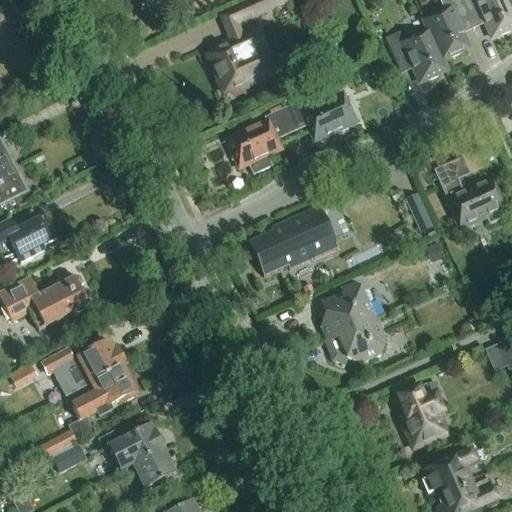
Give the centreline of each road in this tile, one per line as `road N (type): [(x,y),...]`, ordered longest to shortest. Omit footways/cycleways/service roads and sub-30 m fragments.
road 1 (residential): [(193,242),(267,209),(320,173),(420,138),(511,75)]
road 2 (residential): [(193,242),(67,0)]
road 3 (unclassified): [(511,334),(285,423)]
road 4 (residential): [(285,423),(193,242)]
